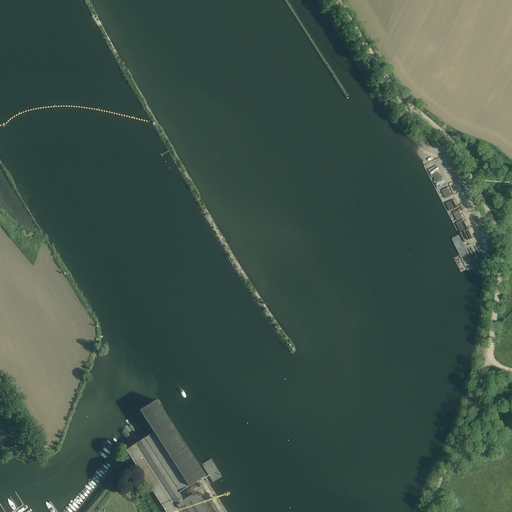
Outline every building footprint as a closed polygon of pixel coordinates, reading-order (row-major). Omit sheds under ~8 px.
[(428,169),(432,177),(440,173),(436,165),(428,169)] [(437,189),(446,185),(442,176),(434,180),(437,189)] [(446,188),(440,191),(443,198),(449,194),(446,188)] [(454,199),(446,202),(449,210),(457,207),(454,199)] [(136,443),(126,450),(126,451),(135,464),(145,480),(166,511),(205,511),(194,493),(186,499),(183,495),(181,496),(179,493),(189,486),(207,474),(205,470),(203,472),(202,471),(191,453),(179,436),(168,418),(157,401),(156,400),(140,411),(154,432),(153,432),(143,439),(143,440),(141,441),(140,442),(136,444),(136,443)]
